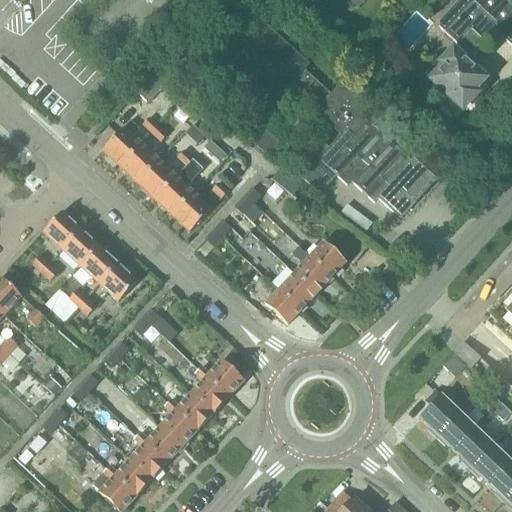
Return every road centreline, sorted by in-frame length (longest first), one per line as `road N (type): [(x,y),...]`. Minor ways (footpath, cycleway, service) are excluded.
road 1 (tertiary): [(287,371),(74,175)]
road 2 (residential): [(356,375),(511,210)]
